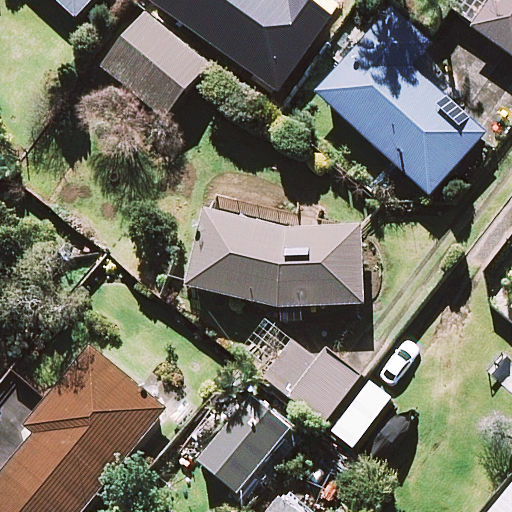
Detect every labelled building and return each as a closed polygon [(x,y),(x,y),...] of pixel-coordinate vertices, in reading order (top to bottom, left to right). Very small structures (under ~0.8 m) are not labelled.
[(106,0),(52,0),(81,27),(106,0)] [(334,22),(298,0),(144,0),(143,2),(287,102),(334,22)] [(511,0),(501,0),(480,30),(511,53),(511,0)] [(438,50),(395,11),(316,99),(434,204),(492,139),(418,73),(438,50)] [(214,75),(153,24),(110,76),(171,127),(214,75)] [(288,235),(209,215),(190,291),(287,315),(365,311),(360,231),(288,235)] [(365,387),(305,341),(271,385),(331,431),(365,387)] [(0,511),(88,511),(168,415),(93,354),(31,431),(39,437),(0,486),(0,511)] [(511,362),(505,357),(490,374),(511,394),(511,362)] [(394,410),(373,394),(339,440),(360,455),(394,410)] [(296,445),(257,412),(206,469),(245,503),(296,445)] [(511,511),(511,487),(492,511),(511,511)] [(296,511),(286,503),(278,511),(296,511)]
